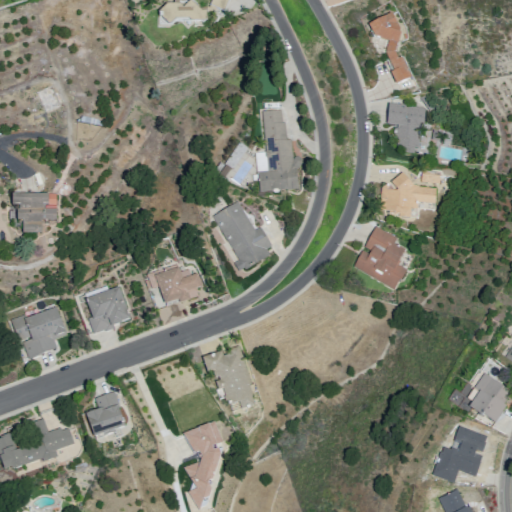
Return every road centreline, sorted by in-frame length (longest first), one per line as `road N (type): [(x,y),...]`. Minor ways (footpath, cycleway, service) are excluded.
road 1 (residential): [(225,317),(253,313),(300,282),(331,244),(352,198),(361,143),(357,101),(311,0)]
road 2 (residential): [(269,0),(319,114),(323,172),(300,242),(277,274),(225,317)]
road 3 (residential): [(0,401),(225,317)]
